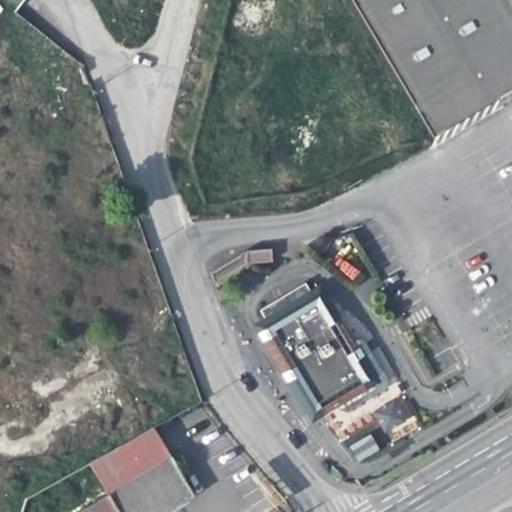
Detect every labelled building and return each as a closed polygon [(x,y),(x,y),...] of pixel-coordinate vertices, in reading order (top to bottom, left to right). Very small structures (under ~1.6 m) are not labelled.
[(511,0),(349,0),(429,136),(511,88),(511,0)] [(243,253),(245,266),(271,263),(270,250),(243,253)] [(333,399),(336,404),(340,411),(347,412),(388,387),(390,380),(364,339),(357,337),(350,341),(345,344),(317,298),(315,300),(311,294),(304,283),(293,290),(289,284),(281,289),(285,295),(259,311),(266,323),(269,327),(264,330),(314,411),(333,399)] [(318,290),(311,294),(315,300),(317,298),(345,344),(350,341),(318,290)] [(269,327),(266,323),(256,329),(312,419),(336,404),(333,399),(314,411),(264,330),(269,327)] [(401,395),(373,413),(388,435),(416,417),(401,395)] [(73,511),(160,511),(189,495),(148,428),(85,463),(103,494),(73,511)] [(357,463),(379,450),(370,434),(348,447),(357,463)]
